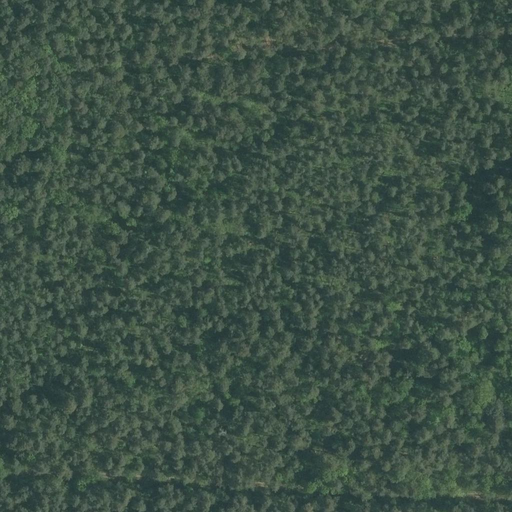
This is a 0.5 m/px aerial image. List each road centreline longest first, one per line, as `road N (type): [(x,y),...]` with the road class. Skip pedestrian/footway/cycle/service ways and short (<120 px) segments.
road 1 (track): [(511,31),(0,72)]
road 2 (track): [(511,497),(0,471)]
